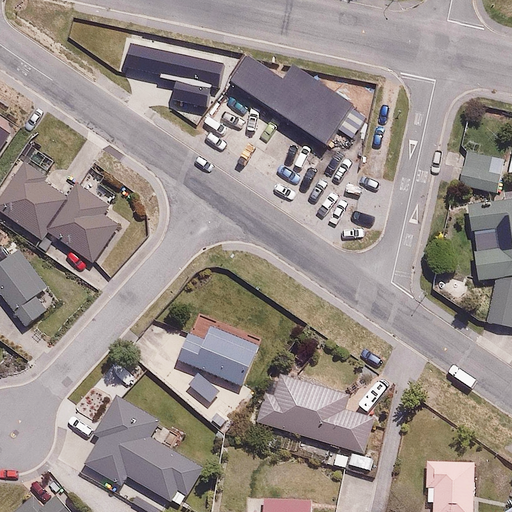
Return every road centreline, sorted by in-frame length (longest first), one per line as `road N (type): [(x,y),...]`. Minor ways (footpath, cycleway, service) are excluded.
road 1 (residential): [(11,433),(217,191)]
road 2 (residential): [(217,191),(0,44)]
road 3 (residential): [(387,305),(441,51)]
road 4 (residential): [(441,51),(205,0)]
road 5 (residential): [(387,305),(217,191)]
road 6 (residential): [(511,389),(387,305)]
